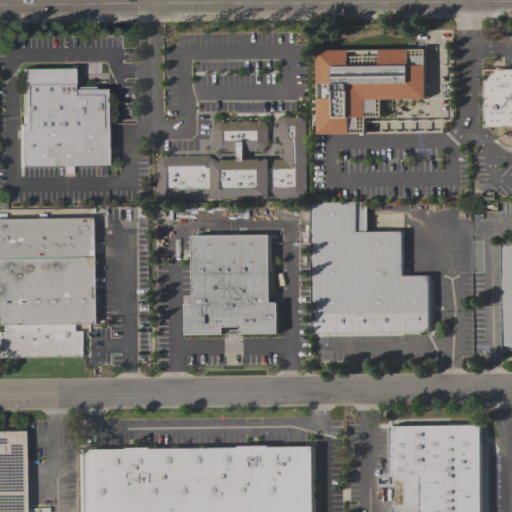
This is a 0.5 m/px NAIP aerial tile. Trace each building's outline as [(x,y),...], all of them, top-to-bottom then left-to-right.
[(318,52),(426,51),(427,100),(382,101),(383,119),(367,119),(367,135),(319,136),(318,52)] [(106,167),(73,167),(73,174),(64,174),(64,167),(20,168),(20,126),(23,126),(23,70),(70,70),(70,67),(75,67),(75,88),(94,88),(94,91),(106,91),(106,167)] [(499,70),(511,70),(511,128),(486,129),(485,82),(499,70)] [(298,199),(270,199),(270,200),(212,201),(212,199),(164,200),(158,195),(157,163),(163,156),(180,156),(180,158),(187,158),(187,156),(210,156),(210,161),(217,161),(217,163),(223,163),(223,161),(238,161),(238,152),(218,152),(213,147),(213,128),(219,122),(223,121),(223,124),(230,123),(230,122),(236,121),(237,120),(238,119),(240,119),(242,119),(243,120),(244,121),(250,121),(250,123),(258,123),(258,121),(262,121),(268,127),(268,145),(262,152),(244,152),(244,161),(259,161),(259,162),(266,162),(266,160),(283,160),(283,145),(278,141),(278,122),(284,116),(288,116),(288,118),(296,118),(296,116),(300,116),(306,122),(306,192),(298,199)] [(429,333),(313,334),(312,203),(367,203),(367,233),(403,232),(403,277),(429,277),(429,333)] [(0,219),(91,218),(92,326),(73,326),(73,332),(80,332),(81,358),(0,358),(0,333),(3,333),(3,327),(0,327),(0,219)] [(279,335),(187,336),(186,305),(194,305),(193,237),(269,236),(270,304),(278,304),(279,335)] [(511,352),(503,353),(502,245),(511,244),(511,352)] [(389,478),(418,478),(418,511),(482,511),(481,428),(390,429),(389,478)] [(0,511),(24,511),(23,434),(0,434),(0,511)] [(78,511),(314,511),(315,447),(78,452),(78,511)]
